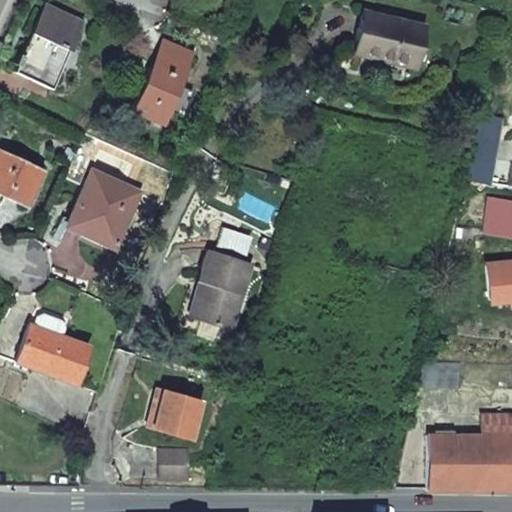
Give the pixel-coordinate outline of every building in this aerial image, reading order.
[(40,3),(16,55),(13,53),(8,62),(12,64),(8,71),(46,89),(64,51),(67,50),(80,22),(40,3)] [(421,28),(362,13),(356,33),(351,54),(410,69),(421,28)] [(158,123),(189,50),(162,40),(158,49),(151,47),(125,109),(158,123)] [(463,179),(478,183),(492,120),(477,117),(467,160),(463,179)] [(0,200),(22,211),(39,173),(0,155),(0,200)] [(132,191),(87,170),(61,226),(107,247),(132,191)] [(511,243),(511,208),(486,203),(479,236),(511,243)] [(221,332),(242,265),(203,251),(192,285),(199,287),(187,321),(221,332)] [(192,285),(180,319),(187,321),(199,287),(192,285)] [(33,309),(29,318),(57,330),(60,321),(58,314),(40,307),(33,309)] [(8,357),(67,382),(84,342),(57,330),(29,318),(24,316),(8,357)] [(420,364),(414,390),(456,391),(457,366),(420,364)] [(152,390),(141,427),(146,429),(158,392),(152,390)] [(196,402),(158,392),(146,429),(184,441),(196,402)] [(492,491),(511,490),(511,415),(479,415),(478,436),(425,436),(423,491),(492,491)] [(182,482),(182,451),(154,451),(153,482),(182,482)]
